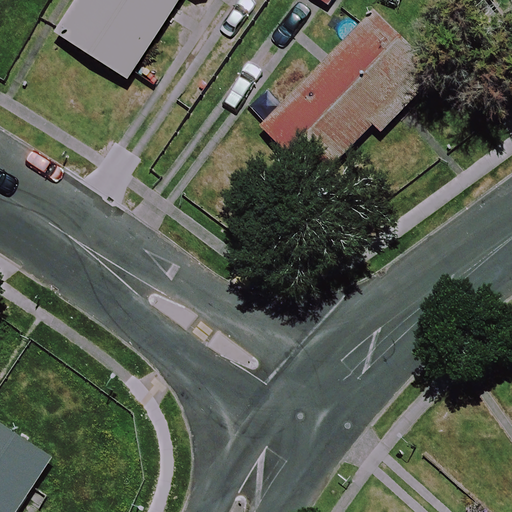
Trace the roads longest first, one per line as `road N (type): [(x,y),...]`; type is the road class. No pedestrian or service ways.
road 1 (residential): [(306,417),(0,193)]
road 2 (tertiary): [(306,417),(408,305),(511,231)]
